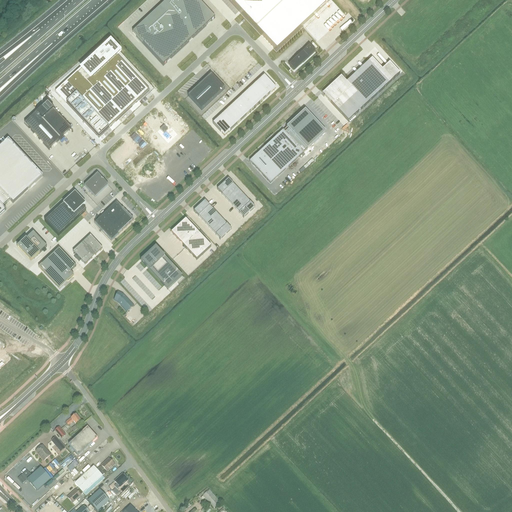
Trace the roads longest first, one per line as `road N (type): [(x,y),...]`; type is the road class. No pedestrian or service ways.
road 1 (unclassified): [(98,154),(236,29),(296,91)]
road 2 (secondary): [(296,91),(157,220)]
road 3 (unclassified): [(169,511),(61,362)]
road 4 (secondary): [(157,220),(105,277),(61,362)]
road 5 (secondary): [(395,0),(296,91)]
road 6 (unclassified): [(1,245),(98,154)]
